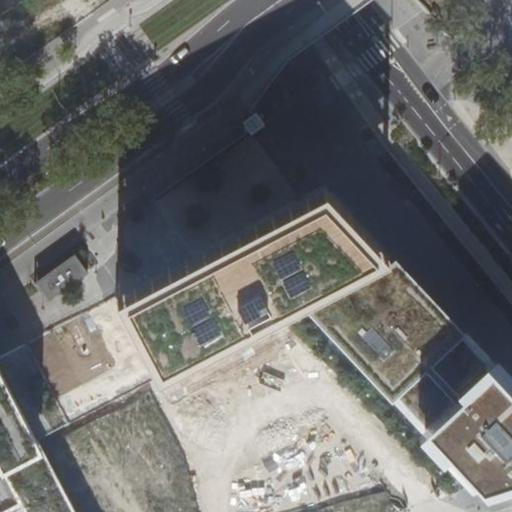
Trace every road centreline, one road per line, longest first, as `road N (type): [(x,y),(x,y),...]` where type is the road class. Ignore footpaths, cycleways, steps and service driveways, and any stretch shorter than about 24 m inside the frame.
road 1 (primary): [(0,240),(208,88),(268,7)]
road 2 (primary): [(268,7),(205,39),(166,74),(0,183)]
road 3 (primary): [(511,204),(348,0)]
